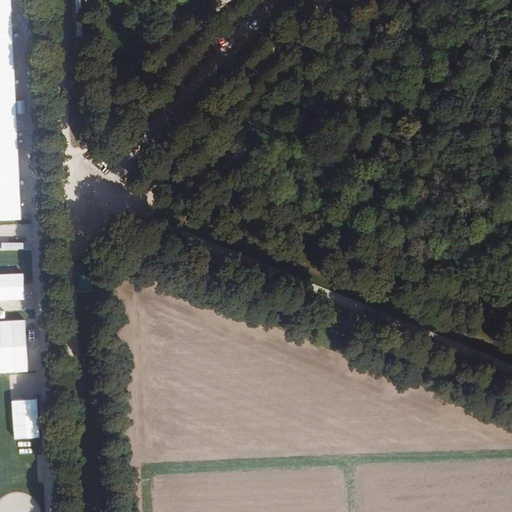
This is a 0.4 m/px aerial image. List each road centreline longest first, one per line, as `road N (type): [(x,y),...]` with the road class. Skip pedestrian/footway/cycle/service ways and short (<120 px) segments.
road 1 (track): [(73,0),(95,511)]
road 2 (track): [(511,357),(92,181)]
road 3 (track): [(92,181),(262,0)]
